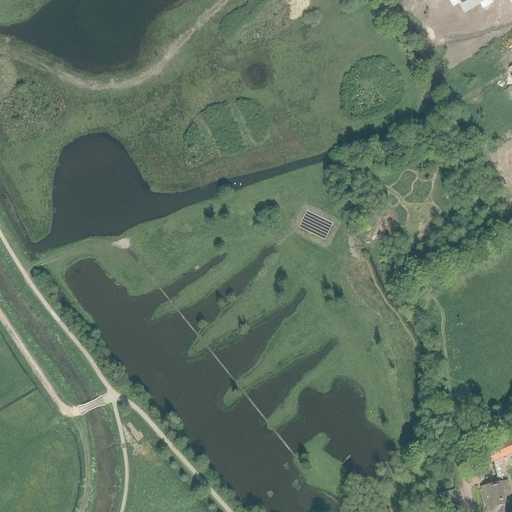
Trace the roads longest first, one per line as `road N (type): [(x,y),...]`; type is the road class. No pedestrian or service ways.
road 1 (track): [(73,414),(0,316)]
road 2 (unclassified): [(469,511),(467,439),(511,416)]
